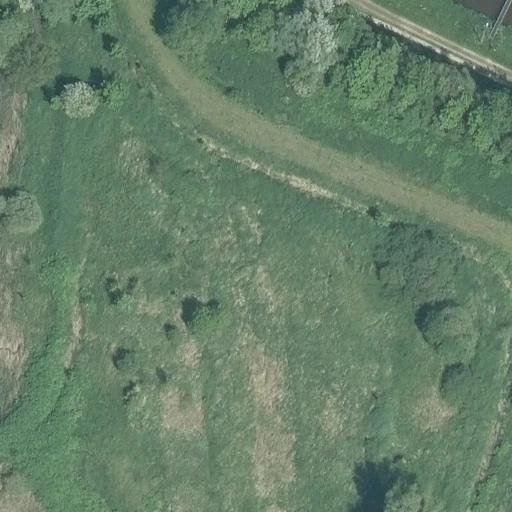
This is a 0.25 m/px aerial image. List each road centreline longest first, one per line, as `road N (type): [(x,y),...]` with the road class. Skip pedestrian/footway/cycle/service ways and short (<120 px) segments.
road 1 (track): [(505,243),(202,110),(160,64),(129,0)]
road 2 (track): [(354,0),(511,76)]
